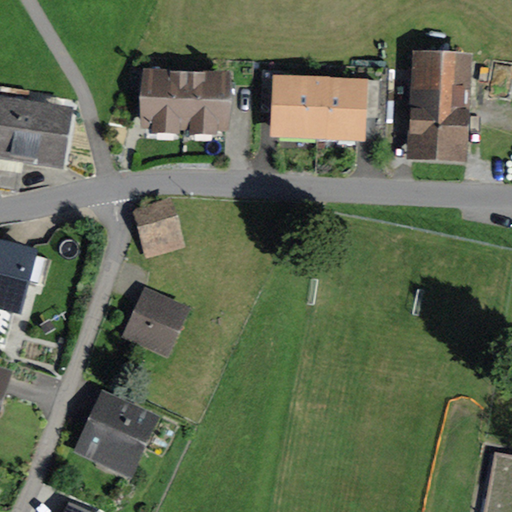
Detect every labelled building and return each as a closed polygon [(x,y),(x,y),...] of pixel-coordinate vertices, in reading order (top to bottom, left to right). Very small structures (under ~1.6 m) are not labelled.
[(458,153),(464,59),(421,56),(419,92),(411,92),(410,106),(418,106),(415,151),(458,153)] [(278,133),(318,135),(320,85),(281,83),(282,73),(263,72),(262,102),(279,103),(278,133)] [(147,123),(185,125),(187,79),(149,77),(147,123)] [(225,80),(187,79),(185,125),(147,123),(146,154),(213,158),(214,126),(223,127),(225,80)] [(359,87),(320,85),(318,135),(357,137),(359,112),(376,113),(378,83),(359,82),(359,87)] [(61,113),(3,103),(0,120),(0,171),(19,174),(22,156),(53,161),(61,113)] [(179,246),(167,205),(137,214),(150,255),(179,246)] [(0,247),(0,305),(15,309),(29,255),(0,247)] [(146,296),(129,333),(164,350),(181,313),(146,296)] [(106,400),(88,439),(115,452),(108,468),(124,476),(150,420),(106,400)] [(484,511),(511,511),(511,457),(495,454),(484,511)]
